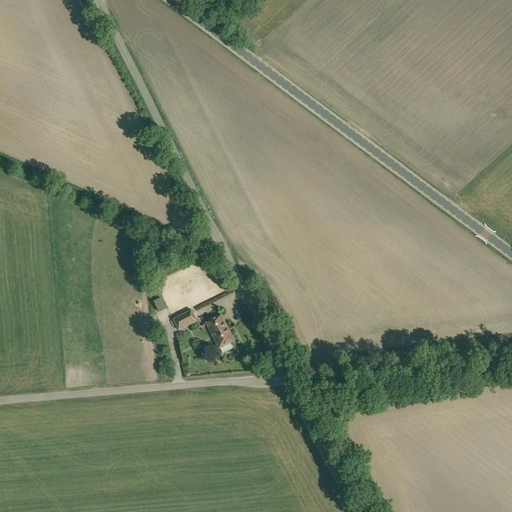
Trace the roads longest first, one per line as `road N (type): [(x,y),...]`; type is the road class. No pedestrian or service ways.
road 1 (unclassified): [(0,402),(286,377),(99,0)]
road 2 (unclassified): [(511,255),(175,0)]
road 3 (track): [(286,377),(511,357)]
road 4 (track): [(286,377),(362,511)]
